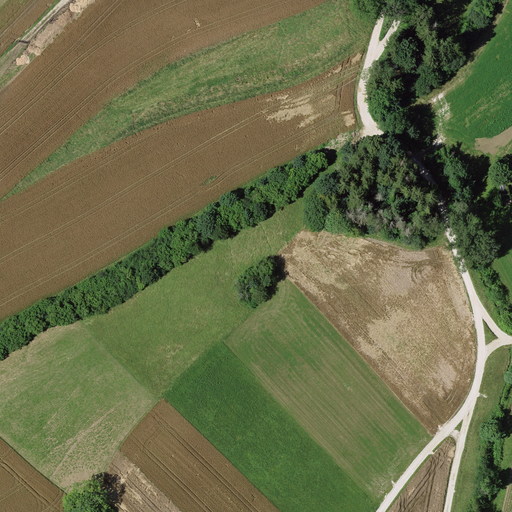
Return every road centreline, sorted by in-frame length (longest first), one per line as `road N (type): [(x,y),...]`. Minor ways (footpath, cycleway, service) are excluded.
road 1 (track): [(471,406),(481,359),(476,304),(440,193),(366,119),(360,96),(371,59)]
road 2 (track): [(380,511),(471,406)]
